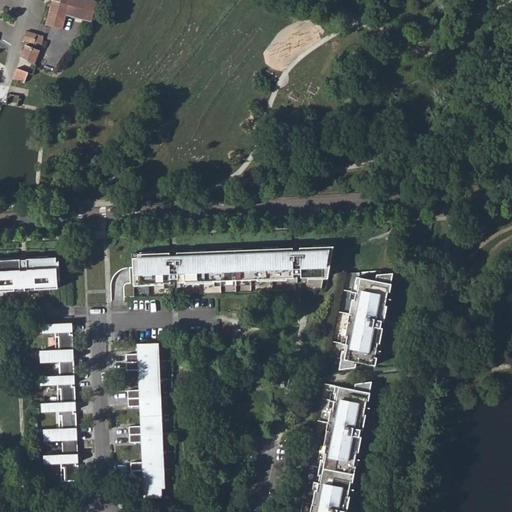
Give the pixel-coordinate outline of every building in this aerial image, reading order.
[(52,0),(51,2),(45,25),(62,30),(67,16),(92,22),(98,1),(95,0),(52,0)] [(27,31),(24,39),(27,40),(40,44),(42,37),(27,31)] [(34,64),(40,49),(27,44),(21,59),(34,64)] [(15,74),(13,79),(24,83),(28,72),(18,68),(15,74)] [(304,282),(319,282),(326,247),(305,248),(305,251),(272,252),(271,248),(259,249),(259,253),(238,254),(238,249),(220,250),(221,253),(199,254),(199,250),(184,251),(183,254),(151,254),(151,250),(136,251),(136,253),(127,255),(129,287),(157,286),(157,283),(179,282),(179,285),(210,285),(210,281),(252,280),(252,284),(284,283),(285,279),(303,278),(304,282)] [(0,285),(14,285),(14,283),(34,282),(34,284),(57,283),(57,277),(59,277),(60,269),(58,260),(54,254),(47,254),(47,253),(31,254),(32,255),(11,257),(11,255),(0,255),(0,285)] [(340,355),(338,369),(354,369),(355,363),(373,367),(375,361),(378,362),(382,344),(379,344),(381,331),(380,330),(382,316),(384,316),(386,309),(389,310),(392,293),(389,292),(391,277),(375,276),(375,282),(356,278),(354,288),(356,288),(354,303),(351,302),(344,340),(346,341),(343,355),(340,355)] [(62,459),(63,476),(79,475),(72,319),(39,320),(39,328),(55,328),(56,344),(39,346),(40,357),(59,357),(60,371),(41,372),(42,381),(58,381),(58,398),(42,399),(42,407),(58,406),(59,424),(44,425),(44,437),(64,437),(64,450),(45,451),(45,459),(62,459)] [(154,360),(153,342),(135,342),(135,354),(124,355),(124,361),(154,360)] [(136,367),(137,379),(155,379),(154,360),(124,361),(124,368),(136,367)] [(125,391),(126,397),(156,396),(155,379),(137,379),(138,389),(125,391)] [(320,459),(318,465),(353,471),(354,466),(357,467),(361,450),(359,449),(361,435),(359,436),(361,423),(364,423),(366,415),(368,415),(372,398),(369,397),(371,384),(355,383),(355,389),(334,386),(333,395),(335,395),(332,407),(330,407),(323,444),(325,446),(323,460),(320,459)] [(138,406),(139,415),(157,414),(156,396),(126,397),(126,406),(138,406)] [(127,427),(127,433),(157,432),(157,414),(139,415),(139,426),(127,427)] [(140,442),(140,451),(158,450),(157,432),(127,433),(128,441),(140,442)] [(129,461),(129,468),(159,467),(158,450),(140,451),(141,459),(129,461)] [(351,481),(353,471),(318,465),(317,475),(319,476),(316,490),(314,490),(309,511),(343,511),(345,503),(347,503),(348,495),(345,495),(348,481),(351,481)] [(143,498),(153,497),(153,489),(159,488),(159,467),(129,468),(129,476),(142,475),(143,498)]
